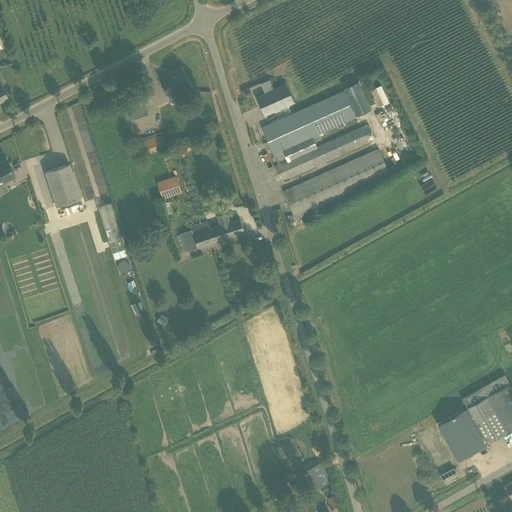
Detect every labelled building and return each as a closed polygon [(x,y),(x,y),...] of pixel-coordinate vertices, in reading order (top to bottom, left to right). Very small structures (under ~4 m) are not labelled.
[(168,75),(160,80),(168,96),(189,84),(181,70),(168,76),(168,75)] [(288,106),(294,103),(285,84),(273,90),(269,80),(261,84),(265,93),(256,97),(264,115),(264,116),(268,124),(291,113),(288,106)] [(375,88),(383,105),(389,103),(381,86),(375,88)] [(132,109),(151,102),(147,89),(127,96),(132,109)] [(281,181),(290,177),(369,141),(362,126),(317,146),(314,140),(357,121),(343,90),(261,128),(277,162),(286,158),(287,160),(274,166),(281,181)] [(382,108),(385,114),(392,111),(389,105),(382,108)] [(146,139),(143,140),(148,154),(161,150),(161,149),(167,147),(162,133),(146,139)] [(295,218),(339,198),(341,201),(348,198),(347,195),(390,175),(379,149),(283,191),(295,218)] [(0,194),(8,191),(3,183),(14,177),(5,160),(0,163),(0,194)] [(80,199),(69,164),(45,172),(56,207),(80,199)] [(157,181),(162,197),(182,191),(176,175),(157,181)] [(98,207),(115,259),(126,255),(110,203),(98,207)] [(185,251),(244,232),(240,219),(230,222),(227,211),(217,215),(220,224),(210,228),(208,221),(190,227),(191,229),(179,234),(185,251)] [(168,318),(161,313),(156,321),(164,326),(168,318)] [(487,396),(509,384),(504,375),(461,400),(466,408),(487,396)] [(511,429),(511,388),(509,384),(487,396),(508,432),(511,429)] [(310,492),(331,481),(321,462),(300,473),(310,492)] [(326,499),(331,509),(338,505),(332,495),(326,499)]
